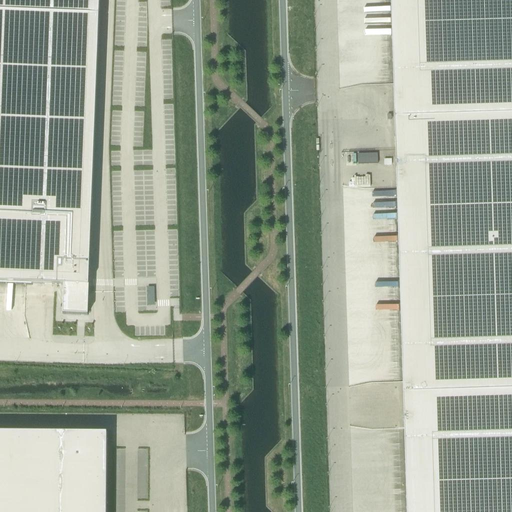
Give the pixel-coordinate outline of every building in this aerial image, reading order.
[(62,311),(88,312),(99,0),(0,0),(0,279),(64,282),(62,311)] [(511,511),(511,0),(390,0),(394,120),(403,394),(406,511),(511,511)] [(358,154),(358,164),(378,163),(378,153),(358,154)] [(146,305),(155,305),(156,288),(147,287),(146,305)] [(0,511),(107,511),(109,434),(0,433),(0,511)]
